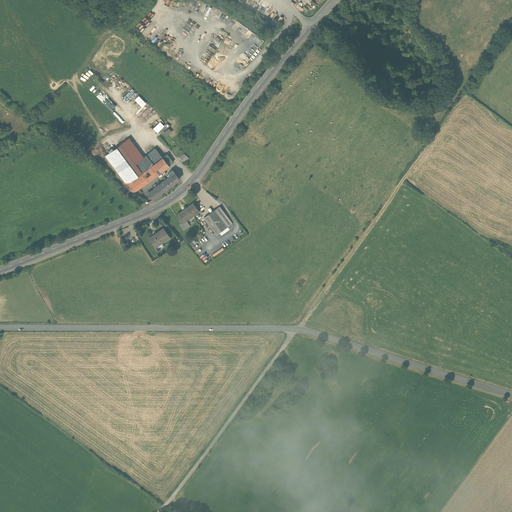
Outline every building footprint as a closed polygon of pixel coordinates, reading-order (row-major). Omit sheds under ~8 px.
[(244,66),(254,51),(250,48),(240,63),(244,66)] [(162,133),(166,137),(171,131),(167,127),(162,133)] [(136,164),(144,159),(129,139),(105,156),(127,186),(143,174),(136,164)] [(143,174),(163,159),(156,150),(144,159),(136,164),(143,174)] [(184,153),(179,157),(184,163),(189,158),(184,153)] [(163,159),(169,167),(173,163),(167,155),(163,159)] [(134,194),(169,168),(169,167),(163,159),(143,174),(127,186),(126,187),(134,194)] [(153,201),(180,181),(174,174),(148,194),(153,201)] [(199,213),(193,204),(175,217),(181,225),(186,222),(199,213)] [(232,224),(220,208),(203,220),(216,236),(232,224)] [(189,227),(186,222),(181,225),(180,226),(184,231),(189,227)] [(171,238),(163,227),(148,238),(156,248),(171,238)] [(222,247),(212,254),(213,257),(224,250),(222,247)]
